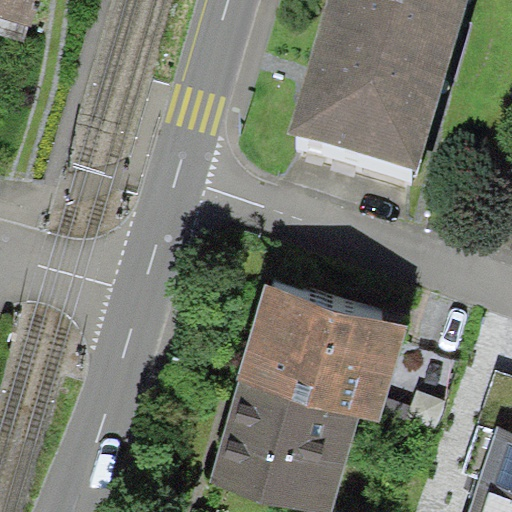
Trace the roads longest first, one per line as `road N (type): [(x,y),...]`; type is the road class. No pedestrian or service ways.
road 1 (residential): [(511,290),(176,175)]
road 2 (tertiary): [(77,511),(144,292)]
road 3 (tertiary): [(176,175),(227,0)]
road 4 (residential): [(144,292),(0,255)]
road 5 (tertiary): [(144,292),(176,175)]
